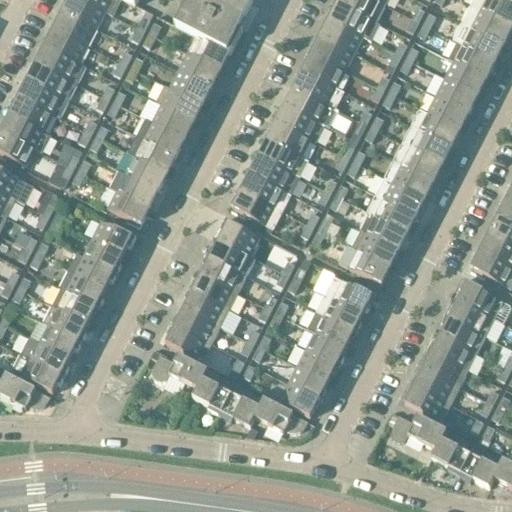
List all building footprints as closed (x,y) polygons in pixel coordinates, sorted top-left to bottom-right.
[(96,33),(105,16),(73,0),(69,8),(67,7),(63,16),(65,17),(96,33)] [(121,3),(114,0),(73,0),(105,16),(112,20),(121,3)] [(114,0),(121,3),(135,10),(141,0),(114,0)] [(236,0),(189,0),(186,6),(184,4),(174,30),(195,41),(226,58),(229,59),(242,34),(239,33),(248,15),(252,8),(236,0)] [(385,10),(364,0),(343,0),(339,9),(376,27),(385,10)] [(389,0),(364,0),(385,10),(389,0)] [(446,0),(437,0),(434,6),(442,10),(446,0)] [(511,27),(511,10),(491,0),(475,0),(470,10),(510,31),(511,27)] [(511,0),(491,0),(511,10),(511,0)] [(378,29),(376,27),(339,9),(331,25),(362,41),(370,45),(378,29)] [(510,31),(470,10),(461,27),(501,48),(510,31)] [(417,12),(411,24),(418,28),(424,16),(417,12)] [(96,33),(65,17),(60,25),(59,25),(54,33),(56,34),(87,51),(96,33)] [(428,18),(422,30),(429,33),(436,21),(428,18)] [(142,21),(136,32),(144,36),(150,25),(142,21)] [(418,28),(411,24),(405,34),(413,38),(418,28)] [(353,58),(362,41),(331,25),(326,33),(325,32),(320,41),(322,42),(353,58)] [(154,27),(148,38),(155,42),(161,31),(154,27)] [(501,48),(461,27),(452,45),(456,47),(461,50),(492,66),(501,48)] [(429,33),(422,30),(417,40),(424,44),(429,33)] [(144,36),(136,32),(131,43),(138,47),(144,36)] [(87,51),(56,34),(52,43),(50,42),(45,50),(47,51),(78,68),(87,51)] [(155,42),(148,38),(142,49),(149,53),(155,42)] [(226,58),(195,41),(187,58),(218,74),(226,58)] [(353,58),(322,42),(313,59),(345,75),(353,58)] [(399,46),(394,57),(401,61),(407,50),(399,46)] [(492,66),(461,50),(456,47),(447,64),(452,67),(484,83),(492,66)] [(86,71),(78,68),(47,51),(38,69),(77,89),(86,71)] [(411,52),(405,63),(412,67),(418,55),(411,52)] [(390,63),(394,57),(386,53),(383,60),(390,63)] [(124,56),(119,67),(126,71),(132,59),(124,56)] [(395,72),(401,61),(394,57),(390,63),(388,68),(395,72)] [(218,74),(187,58),(178,75),(209,91),(218,74)] [(345,75),(313,59),(304,76),(336,92),(345,75)] [(143,65),(136,61),(130,73),(137,76),(143,65)] [(412,67),(405,63),(399,74),(407,78),(412,67)] [(126,71),(119,67),(113,78),(120,82),(126,71)] [(484,83),(452,67),(444,83),(475,99),(484,83)] [(77,89),(38,69),(29,86),(68,106),(77,89)] [(137,76),(130,73),(124,84),(132,87),(137,76)] [(209,91),(178,75),(169,93),(200,109),(209,91)] [(343,96),(336,92),(304,76),(300,85),(298,84),(294,92),(296,93),(296,94),(334,113),(343,96)] [(382,80),(376,91),(383,95),(389,84),(382,80)] [(475,99),(444,83),(435,100),(467,116),(468,117),(473,108),(471,107),(475,99)] [(68,106),(29,86),(21,103),(52,119),(60,123),(68,106)] [(401,90),(393,86),(388,97),(395,101),(401,90)] [(107,90),(101,101),(109,105),(114,93),(107,90)] [(200,109),(169,93),(164,90),(155,107),(160,109),(192,126),(200,109)] [(383,95),(376,91),(370,103),(378,106),(383,95)] [(338,115),(334,113),(296,94),(287,111),(325,130),(329,132),(338,115)] [(126,99),(118,96),(113,107),(120,111),(126,99)] [(395,101),(388,97),(382,108),(389,112),(395,101)] [(467,116),(435,100),(426,117),(458,133),(467,116)] [(109,105),(101,101),(95,112),(103,116),(109,105)] [(52,119),(21,103),(12,120),(43,136),(52,119)] [(120,111),(113,107),(107,118),(114,122),(120,111)] [(192,126),(160,109),(152,127),(183,142),(192,126)] [(325,130),(287,111),(278,128),(309,144),(316,148),(325,130)] [(458,133),(426,117),(417,112),(408,130),(449,150),(451,151),(455,142),(454,142),(458,133)] [(364,115),(359,126),(366,130),(372,118),(364,115)] [(50,140),(43,136),(12,120),(3,137),(34,153),(42,157),(50,140)] [(383,124),(376,120),(370,132),(377,135),(383,124)] [(183,142),(152,127),(144,123),(135,140),(174,160),(176,161),(180,152),(178,151),(183,142)] [(89,124),(84,135),(91,139),(97,128),(89,124)] [(366,130),(359,126),(353,137),(360,141),(366,130)] [(309,144),(278,128),(269,145),(301,161),(309,144)] [(108,134),(101,130),(95,141),(102,145),(108,134)] [(449,150),(408,130),(400,147),(440,168),(449,150)] [(377,135),(370,132),(364,143),(371,147),(377,135)] [(91,139),(84,135),(78,147),(85,150),(91,139)] [(34,153),(3,137),(0,143),(0,160),(5,164),(6,162),(25,171),(34,153)] [(165,177),(174,160),(135,140),(127,157),(134,161),(165,177)] [(102,145),(95,141),(89,153),(96,156),(102,145)] [(308,165),(301,161),(269,145),(260,162),(299,182),(308,165)] [(440,168),(400,147),(391,164),(431,185),(440,168)] [(347,149),(341,160),(348,164),(354,153),(347,149)] [(365,159),(358,155),(352,166),(360,170),(365,159)] [(72,158),(66,170),(73,173),(79,162),(72,158)] [(348,164),(341,160),(335,172),(342,175),(348,164)] [(165,177),(134,161),(125,178),(156,194),(158,195),(163,186),(161,186),(165,177)] [(299,182),(260,162),(252,179),(290,199),(299,182)] [(83,164),(77,175),(85,179),(91,168),(83,164)] [(431,185),(391,164),(382,181),(423,202),(431,185)] [(360,170),(352,166),(346,177),(354,181),(360,170)] [(73,173),(66,170),(60,181),(68,185),(73,173)] [(0,173),(1,172),(0,171),(0,196),(15,205),(24,186),(0,174),(0,173)] [(85,179),(77,175),(72,187),(79,190),(85,179)] [(148,211),(156,194),(125,178),(118,175),(109,192),(116,195),(148,211)] [(290,199),(252,179),(243,196),(281,216),(290,199)] [(423,202),(382,181),(373,199),(414,219),(423,202)] [(329,183),(323,194),(331,198),(336,187),(329,183)] [(348,193),(341,189),(335,200),(342,204),(348,193)] [(331,198),(323,194),(318,206),(325,209),(331,198)] [(148,211),(116,195),(107,213),(126,223),(125,225),(139,232),(145,221),(143,220),(148,211)] [(15,205),(0,196),(0,218),(6,222),(15,205)] [(281,216),(243,196),(239,205),(237,204),(231,216),(245,223),(246,221),(272,234),(281,216)] [(414,219),(373,199),(365,216),(369,218),(405,236),(414,219)] [(342,204),(335,200),(329,212),(336,215),(342,204)] [(511,207),(508,206),(500,223),(511,228),(511,207)] [(47,207),(41,218),(49,222),(54,210),(47,207)] [(66,216),(58,213),(53,224),(60,228),(66,216)] [(312,217),(306,229),(313,232),(319,221),(312,217)] [(49,222),(41,218),(35,229),(43,233),(49,222)] [(396,253),(405,236),(369,218),(360,235),(365,237),(396,253)] [(241,231),(226,223),(220,235),(222,236),(218,245),(250,261),(259,243),(240,233),(241,231)] [(330,227),(323,223),(317,234),(325,238),(330,227)] [(511,228),(500,223),(490,241),(511,251),(511,228)] [(60,228),(53,224),(47,235),(54,239),(60,228)] [(120,235),(101,226),(92,244),(123,260),(127,251),(130,253),(136,241),(121,233),(120,235)] [(313,232),(306,229),(300,240),(307,244),(313,232)] [(325,238),(317,234),(312,246),(319,249),(325,238)] [(396,253),(365,237),(360,235),(351,252),(387,271),(389,271),(394,263),(392,262),(396,253)] [(30,241),(24,252),(31,256),(37,245),(30,241)] [(511,251),(490,241),(482,257),(511,272),(511,251)] [(119,268),(123,260),(92,244),(83,261),(117,278),(121,270),(119,268)] [(255,264),(250,261),(218,245),(214,253),(211,252),(207,260),(246,280),(255,264)] [(48,250),(41,247),(35,258),(42,262),(48,250)] [(383,279),(387,271),(351,252),(347,250),(338,268),(366,282),(365,284),(379,291),(385,280),(383,279)] [(31,256),(24,252),(18,263),(25,267),(31,256)] [(511,275),(511,272),(482,257),(478,265),(476,264),(470,276),(484,283),(485,281),(504,291),(511,275)] [(42,262),(35,258),(29,269),(37,273),(42,262)] [(117,278),(83,261),(77,258),(68,275),(105,294),(110,286),(113,287),(117,278)] [(246,280),(207,260),(202,268),(205,270),(201,279),(237,298),(246,280)] [(287,266),(281,277),(288,281),(294,269),(287,266)] [(298,272),(293,283),(300,287),(306,275),(298,272)] [(12,275),(6,287),(13,290),(19,279),(12,275)] [(101,302),(105,294),(68,275),(60,292),(100,313),(104,304),(101,302)] [(288,281),(281,277),(275,288),(283,292),(288,281)] [(237,298),(201,279),(196,287),(193,286),(189,294),(229,314),(237,298)] [(31,285),(23,281),(17,293),(25,296),(31,285)] [(370,312),(376,300),(361,292),(360,294),(333,281),(324,299),(363,319),(367,310),(370,312)] [(300,287),(293,283),(287,294),(294,298),(300,287)] [(510,309),(498,303),(479,293),(480,291),(465,284),(459,295),(461,297),(458,304),(494,323),(503,328),(511,312),(510,309)] [(0,298),(8,302),(13,290),(6,287),(0,298)] [(100,313),(60,292),(51,310),(56,312),(88,328),(92,320),(95,321),(100,313)] [(25,296),(17,293),(12,304),(19,308),(25,296)] [(229,314),(189,294),(185,302),(188,304),(183,313),(220,332),(229,314)] [(358,327),(363,319),(324,299),(315,316),(323,320),(357,337),(361,329),(358,327)] [(269,300),(264,311),(271,315),(277,304),(269,300)] [(458,304),(453,314),(450,312),(446,320),(485,341),(494,323),(458,304)] [(288,310),(281,306),(275,317),(282,321),(288,310)] [(88,328),(56,312),(51,310),(42,327),(47,330),(82,347),(86,339),(83,337),(88,328)] [(271,315),(264,311),(258,323),(265,326),(271,315)] [(220,332),(183,313),(179,322),(176,320),(172,329),(211,349),(220,332)] [(13,319),(6,316),(0,326),(7,331),(13,319)] [(357,337),(323,320),(315,316),(307,333),(314,337),(345,353),(350,345),(352,346),(357,337)] [(282,321),(275,317),(269,328),(277,332),(282,321)] [(485,341),(446,320),(441,329),(444,331),(440,339),(476,358),(485,341)] [(47,330),(42,327),(37,324),(28,341),(70,363),(74,354),(77,356),(82,347),(47,330)] [(211,349),(172,329),(167,337),(170,339),(165,348),(202,367),(211,349)] [(252,334),(246,345),(253,349),(259,338),(252,334)] [(341,361),(345,353),(314,337),(305,354),(339,372),(344,363),(341,361)] [(440,339),(435,348),(432,346),(428,355),(467,375),(476,358),(440,339)] [(271,344),(263,340),(257,351),(265,355),(271,344)] [(66,371),(70,363),(28,341),(20,358),(30,364),(64,381),(69,373),(66,371)] [(253,349),(246,345),(240,357),(248,360),(253,349)] [(265,355),(257,351),(252,363),(259,366),(265,355)] [(339,372),(305,354),(296,371),(328,387),(332,379),(335,380),(339,372)] [(467,375),(428,355),(424,364),(426,365),(422,374),(459,393),(467,375)] [(64,381),(30,364),(20,358),(10,377),(52,398),(57,389),(60,390),(64,381)] [(206,375),(178,360),(174,367),(165,363),(166,361),(160,358),(153,372),(152,374),(151,378),(153,382),(156,385),(160,387),(165,385),(169,380),(196,394),(206,375)] [(511,362),(508,360),(503,371),(510,375),(511,371),(511,362)] [(231,375),(238,379),(244,367),(237,363),(231,375)] [(255,373),(248,369),(242,381),(250,384),(255,373)] [(328,387),(296,371),(288,388),(322,406),(326,397),(323,396),(328,387)] [(510,375),(503,371),(497,383),(504,387),(510,375)] [(422,374),(418,382),(415,380),(410,390),(450,410),(459,393),(422,374)] [(206,375),(196,394),(192,402),(209,411),(207,415),(219,421),(231,398),(225,395),(229,387),(206,375)] [(50,402),(7,380),(0,393),(0,400),(25,414),(27,411),(29,412),(33,413),(38,413),(42,412),(45,409),(48,405),(50,402)] [(322,406),(288,388),(278,406),(310,422),(315,413),(317,414),(322,406)] [(450,410),(410,390),(406,398),(409,399),(404,409),(441,427),(450,410)] [(264,405),(241,393),(237,401),(231,398),(219,421),(231,427),(233,423),(250,432),(254,424),(264,405)] [(491,394),(485,406),(492,410),(498,398),(491,394)] [(502,400),(496,412),(504,416),(509,404),(502,400)] [(307,427),(264,405),(254,424),(283,438),(285,435),(287,436),(291,437),(295,437),(300,436),(303,433),(307,427)] [(492,410),(485,406),(479,417),(487,421),(492,410)] [(504,416),(496,412),(491,423),(498,427),(504,416)] [(445,435),(417,421),(413,428),(398,420),(392,432),(391,434),(390,439),(392,443),(395,446),(399,447),(404,445),(407,442),(408,440),(435,454),(445,435)] [(483,428),(476,424),(470,435),(477,439),(483,428)] [(487,430),(481,441),(489,445),(494,434),(487,430)] [(470,459),(464,456),(468,447),(445,435),(435,454),(431,463),(448,472),(446,475),(458,481),(470,459)] [(489,493),(493,484),(503,465),(474,450),(470,459),(458,481),(470,487),(472,484),(489,493)] [(511,469),(503,465),(493,484),(511,493),(511,469)]
